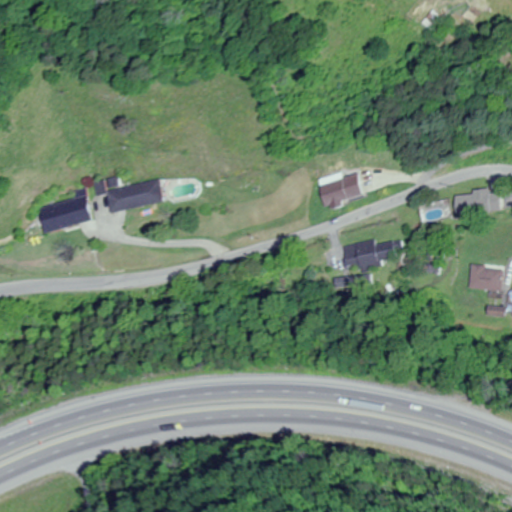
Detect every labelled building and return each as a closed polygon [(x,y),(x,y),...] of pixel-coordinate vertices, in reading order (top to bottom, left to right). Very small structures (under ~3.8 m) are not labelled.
[(435,25),(447,34),(457,21),(445,12),(435,25)] [(317,179),(325,209),(365,197),(358,174),(341,179),(339,173),(317,179)] [(110,193),(114,214),(166,204),(162,180),(120,189),(118,178),(94,183),(97,196),(110,193)] [(257,179),(243,179),(243,193),(257,193),(257,179)] [(88,189),(71,193),(72,200),(39,208),(45,234),(96,222),(88,189)] [(494,212),(493,190),(447,194),(449,216),(494,212)] [(341,248),(344,267),(355,265),(356,274),(375,270),(373,259),(400,254),(398,238),(341,248)] [(500,291),(501,268),(468,265),(466,289),(500,291)]
